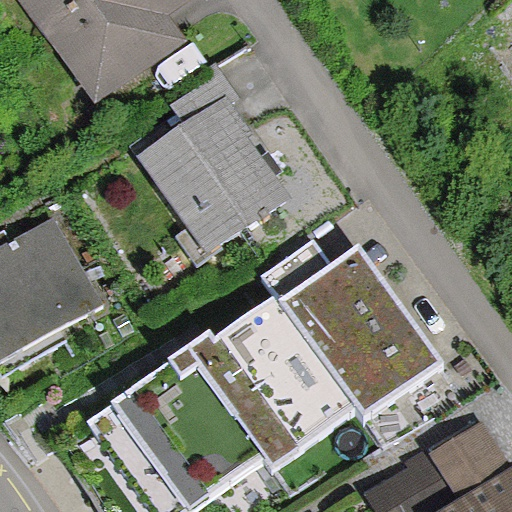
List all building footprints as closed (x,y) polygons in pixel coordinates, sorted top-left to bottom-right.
[(152,15),(172,0),(10,0),(87,106),(173,45),(152,15)] [(207,258),(293,197),(209,77),(167,106),(183,129),(138,160),(207,258)] [(0,352),(6,362),(106,305),(57,220),(0,253),(0,352)] [(254,496),(439,361),(398,305),(357,249),(336,264),(318,240),(259,282),(273,302),(103,426),(165,511),(192,511),(240,477),(254,496)] [(511,511),(511,461),(487,421),(375,491),(388,511),(511,511)]
